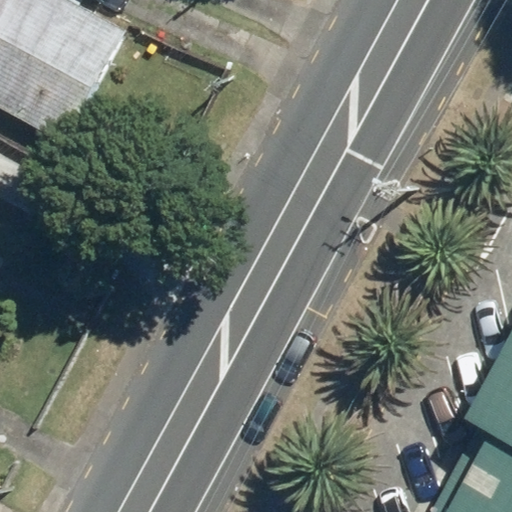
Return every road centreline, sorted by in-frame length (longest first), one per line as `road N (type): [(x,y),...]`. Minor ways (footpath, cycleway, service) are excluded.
road 1 (tertiary): [(141,511),(416,0)]
road 2 (unknown): [(0,130),(272,268)]
